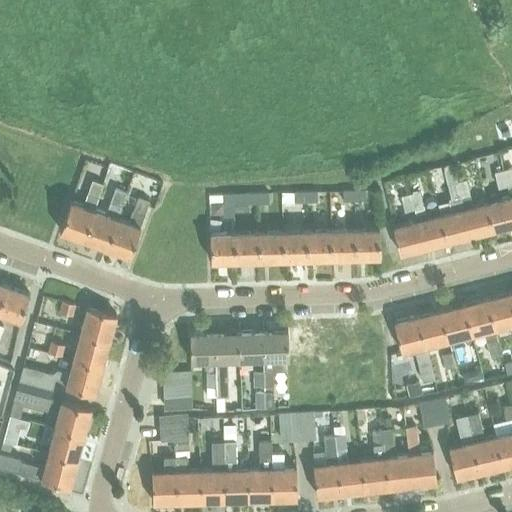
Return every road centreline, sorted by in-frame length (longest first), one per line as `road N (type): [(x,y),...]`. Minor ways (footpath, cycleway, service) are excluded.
road 1 (residential): [(511,258),(365,294),(152,298)]
road 2 (residential): [(96,511),(152,298)]
road 3 (residential): [(152,298),(0,244)]
